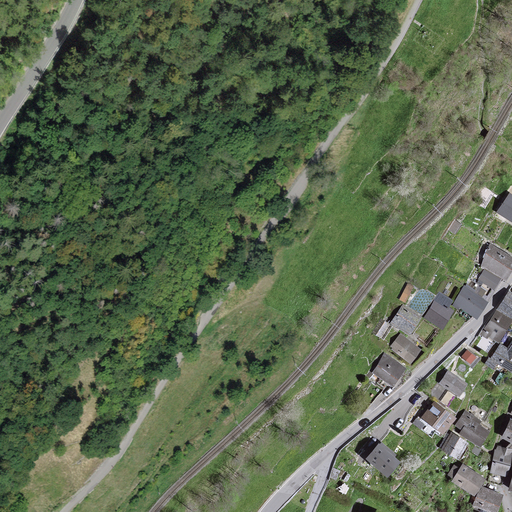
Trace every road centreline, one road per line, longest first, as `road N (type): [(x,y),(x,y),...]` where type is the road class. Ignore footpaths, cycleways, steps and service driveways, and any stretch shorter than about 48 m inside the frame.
road 1 (residential): [(418,0),(391,53),(116,456),(64,511)]
road 2 (tertiary): [(269,511),(481,318),(511,276)]
road 3 (unclassified): [(0,125),(73,0)]
